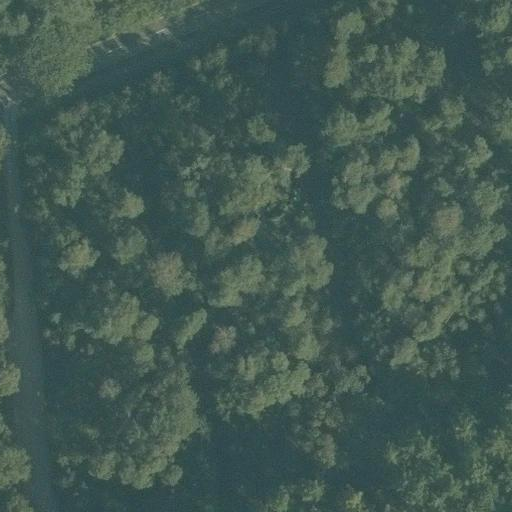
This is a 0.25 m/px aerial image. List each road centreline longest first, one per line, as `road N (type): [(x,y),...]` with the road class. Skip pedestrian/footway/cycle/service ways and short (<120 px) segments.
road 1 (track): [(58,511),(3,100)]
road 2 (track): [(250,511),(511,407)]
road 3 (secondary): [(0,101),(253,0)]
